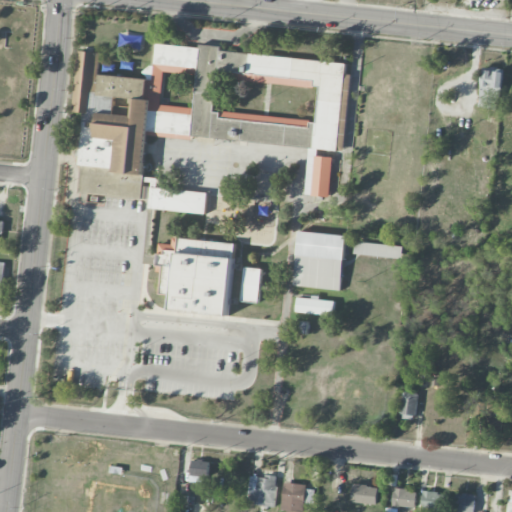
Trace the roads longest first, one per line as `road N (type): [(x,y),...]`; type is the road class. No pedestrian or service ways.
road 1 (secondary): [(60,0),(9,511)]
road 2 (residential): [(511,467),(20,414)]
road 3 (secondary): [(511,35),(180,0)]
